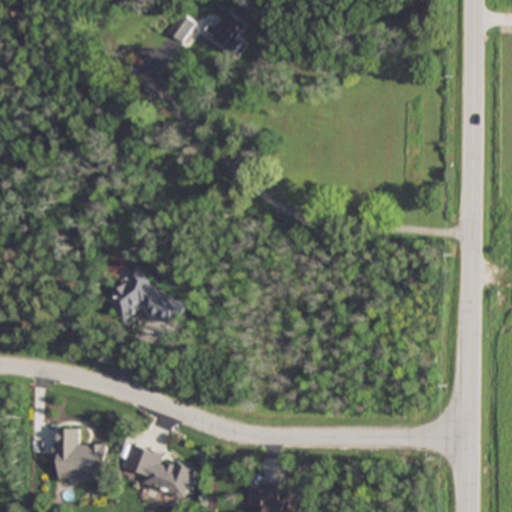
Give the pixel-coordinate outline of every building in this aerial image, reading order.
[(197,20),(183,11),(169,31),(183,41),(197,20)] [(224,22),(212,17),(205,36),(237,47),(247,21),(227,13),(224,22)] [(161,292),(139,265),(127,274),(132,279),(111,296),(109,299),(125,319),(144,305),(147,306),(153,314),(181,325),(189,304),(161,292)] [(108,479),(108,444),(79,444),(79,428),(56,428),(56,458),(60,458),(60,479),(108,479)] [(132,443),(125,466),(148,473),(145,484),(189,499),(200,465),(132,443)] [(267,507),(267,511),(303,511),(303,501),(279,501),(279,485),(250,485),(251,507),(267,507)]
